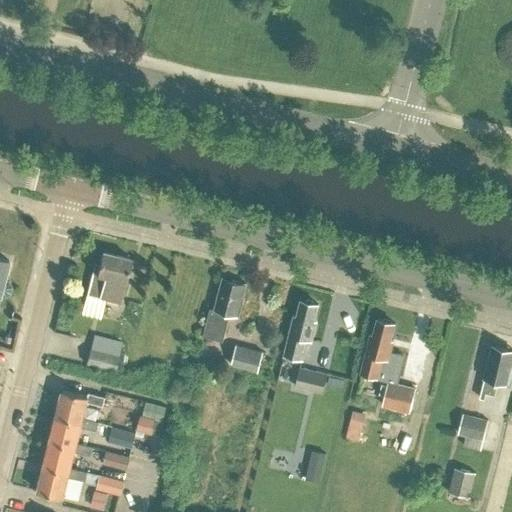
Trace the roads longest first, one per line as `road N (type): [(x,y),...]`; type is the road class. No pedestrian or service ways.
road 1 (secondary): [(511,300),(66,189)]
road 2 (tertiary): [(394,146),(0,48)]
road 3 (residential): [(0,462),(66,189)]
road 4 (unclassified): [(394,146),(428,0)]
road 5 (tertiary): [(511,175),(394,146)]
